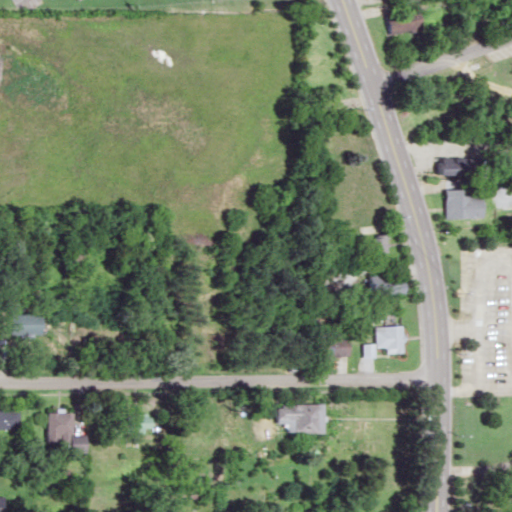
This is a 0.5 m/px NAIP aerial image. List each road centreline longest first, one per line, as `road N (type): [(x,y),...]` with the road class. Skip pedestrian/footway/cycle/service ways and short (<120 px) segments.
road 1 (secondary): [(433,511),(430,287),(340,0)]
road 2 (residential): [(435,375),(0,381)]
road 3 (residential): [(511,39),(369,92)]
